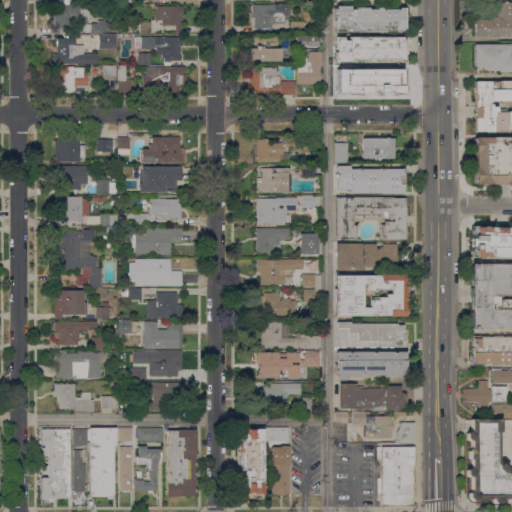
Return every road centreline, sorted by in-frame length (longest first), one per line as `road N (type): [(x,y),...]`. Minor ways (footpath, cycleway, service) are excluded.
road 1 (residential): [(216,511),(214,0)]
road 2 (residential): [(17,511),(17,0)]
road 3 (secondary): [(438,448),(437,0)]
road 4 (residential): [(438,115),(0,114)]
